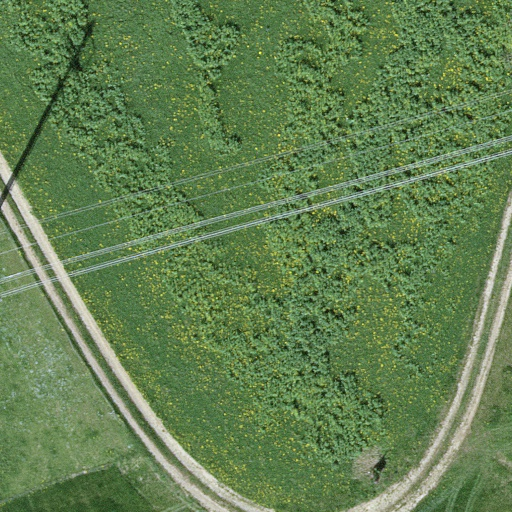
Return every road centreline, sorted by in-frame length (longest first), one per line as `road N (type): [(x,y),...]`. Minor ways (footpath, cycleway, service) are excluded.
road 1 (track): [(212,511),(140,439),(0,178)]
road 2 (track): [(511,265),(458,422),(423,486),(392,511)]
